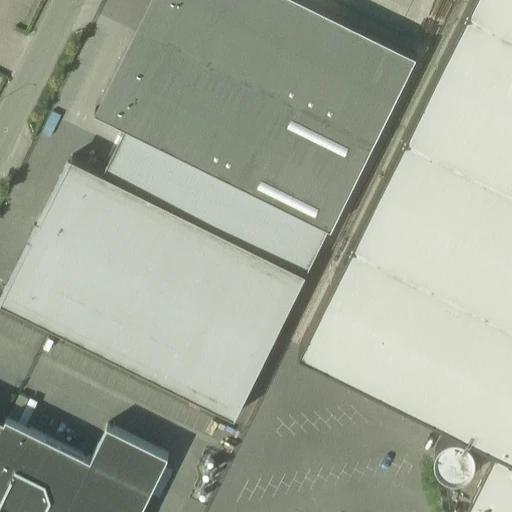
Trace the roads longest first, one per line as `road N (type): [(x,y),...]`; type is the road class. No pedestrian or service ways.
road 1 (unknown): [(18,105),(318,255)]
road 2 (unclassified): [(0,141),(70,0)]
